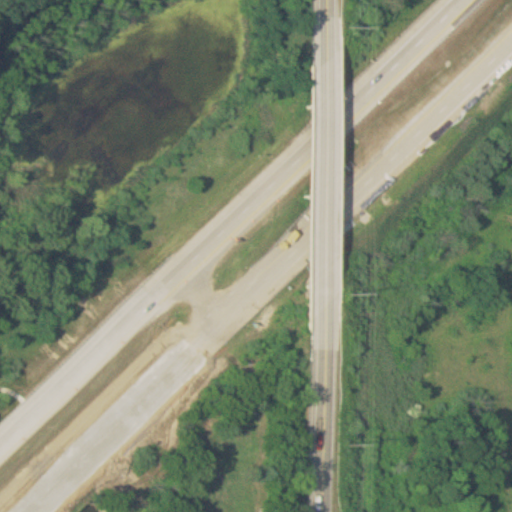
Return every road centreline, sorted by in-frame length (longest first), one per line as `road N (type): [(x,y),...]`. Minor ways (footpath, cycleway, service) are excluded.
road 1 (motorway): [(372,85),(52,389)]
road 2 (motorway): [(79,462),(319,229)]
road 3 (motorway): [(319,229),(511,47)]
road 4 (tertiary): [(318,511),(317,303)]
road 5 (tertiary): [(316,97),(317,303)]
road 6 (motorway): [(459,0),(372,85)]
